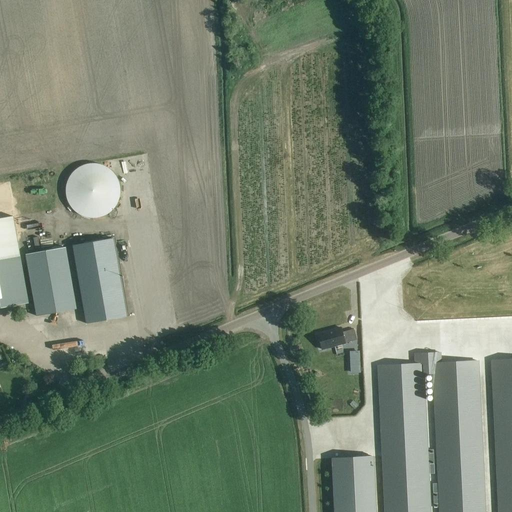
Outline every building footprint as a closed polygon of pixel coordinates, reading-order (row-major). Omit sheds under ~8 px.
[(69,176),(65,189),(67,201),(75,212),(87,218),(100,217),(111,211),(118,200),(119,187),(114,175),(104,166),(91,164),(79,167),(69,176)] [(0,308),(29,303),(14,217),(0,219),(0,308)] [(87,324),(128,317),(114,239),(73,246),(87,324)] [(37,317),(77,309),(67,248),(26,255),(37,317)] [(317,333),(318,337),(321,349),(356,339),(353,329),(342,332),(340,327),(317,333)] [(483,511),(478,445),(477,423),(473,371),(472,352),(442,355),(435,355),(434,345),(408,347),(409,357),(406,357),(372,360),(383,511),(428,511),(418,377),(418,368),(418,367),(417,356),(418,356),(418,362),(418,365),(419,367),(426,367),(427,366),(427,361),(426,358),(426,356),(427,356),(430,394),(431,417),(438,511),(483,511)] [(511,511),(511,349),(485,351),(496,511),(511,511)] [(367,404),(327,407),(333,487),(373,484),(367,404)]
